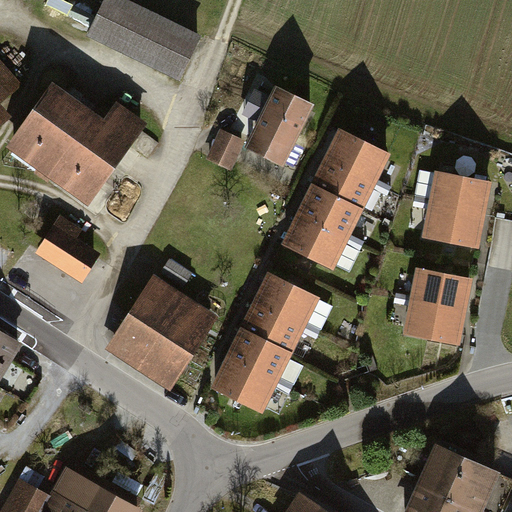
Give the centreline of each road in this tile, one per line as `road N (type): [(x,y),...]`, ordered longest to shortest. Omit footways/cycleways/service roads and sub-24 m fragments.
road 1 (residential): [(70,354),(130,246),(226,37)]
road 2 (tertiary): [(511,380),(297,452)]
road 3 (tertiary): [(215,470),(173,425),(70,354)]
